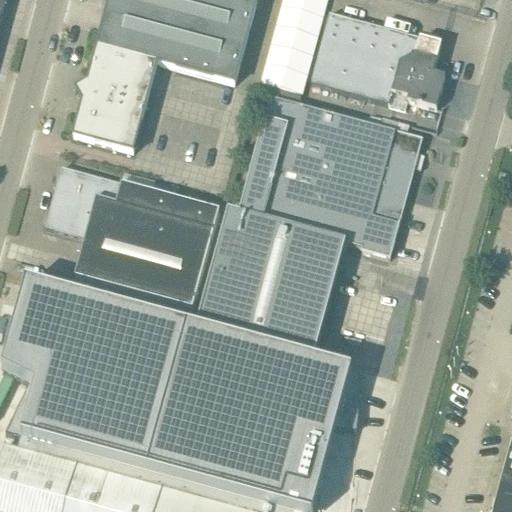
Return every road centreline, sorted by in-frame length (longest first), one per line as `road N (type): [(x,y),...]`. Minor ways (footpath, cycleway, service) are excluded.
road 1 (unclassified): [(371,511),(505,0)]
road 2 (unclassified): [(56,0),(0,210)]
